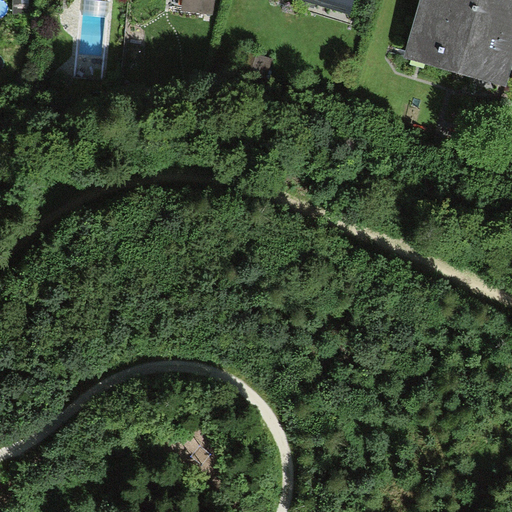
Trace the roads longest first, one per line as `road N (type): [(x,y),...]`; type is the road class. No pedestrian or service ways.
road 1 (track): [(0,269),(102,195),(170,180),(250,188),(511,302)]
road 2 (track): [(282,511),(281,430),(233,382),(184,366),(133,372),(93,391),(32,442),(0,452)]
